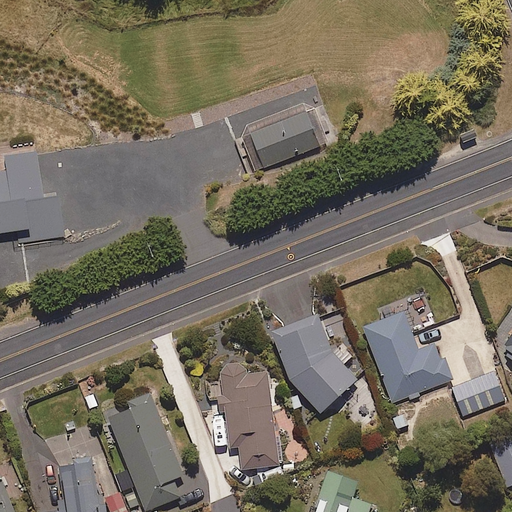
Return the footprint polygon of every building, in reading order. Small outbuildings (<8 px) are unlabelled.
[(266,167),(332,141),(317,104),(251,129),(266,167)] [(60,195),(45,197),(38,151),(7,156),(8,168),(0,169),(0,232),(19,230),(21,244),(66,237),(60,195)] [(511,307),(499,326),(509,333),(500,347),(511,355),(511,307)] [(390,403),(452,380),(443,358),(439,360),(433,344),(416,350),(402,313),(362,328),(390,403)] [(335,351),(322,314),(272,333),(289,380),(322,414),(359,379),(345,364),(354,356),(342,344),(335,351)] [(269,371),(251,373),(250,371),(249,368),(248,366),(246,365),(244,363),(242,362),(240,362),(237,361),(235,362),(233,362),(230,363),(228,365),(227,366),(225,368),(224,370),(224,373),(223,375),(224,376),(223,376),(224,377),(232,446),(241,445),(244,469),(280,465),(269,371)] [(505,401),(493,372),(449,389),(461,418),(505,401)] [(185,474),(153,392),(107,410),(147,511),(182,497),(175,478),(185,474)] [(506,488),(511,485),(511,433),(487,443),(506,488)] [(65,511),(56,511),(100,511),(92,459),(58,464),(65,511)] [(123,492),(135,488),(127,467),(115,472),(123,492)] [(353,498),(359,479),(329,471),(317,511),(369,511),(372,503),(353,498)] [(0,511),(9,511),(6,502),(10,500),(0,474),(0,511)] [(108,511),(127,511),(119,491),(103,497),(108,511)]
